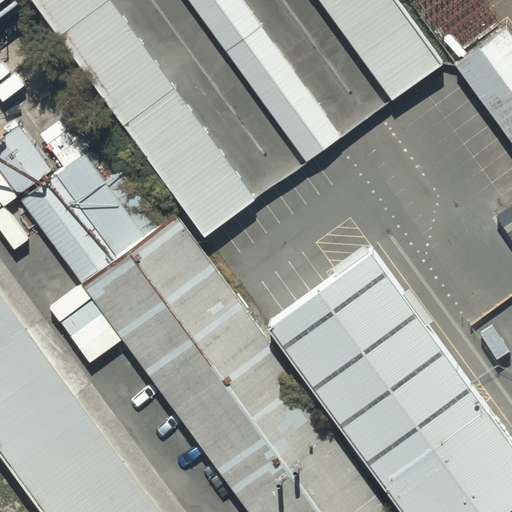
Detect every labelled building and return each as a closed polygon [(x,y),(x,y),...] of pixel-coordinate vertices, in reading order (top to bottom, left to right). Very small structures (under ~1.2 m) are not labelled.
[(127,0),(45,0),(118,106),(200,212),(253,174),(127,0)] [(193,0),(293,138),(335,108),(257,0),(193,0)] [(437,43),(405,0),(334,0),(390,76),(437,43)] [(511,15),(505,7),(455,43),(511,121),(511,15)] [(260,511),(410,511),(200,212),(118,106),(19,177),(260,511)] [(511,199),(495,211),(511,235),(511,199)] [(511,511),(511,421),(367,220),(262,295),(417,511),(511,511)] [(169,511),(0,284),(0,435),(56,511),(169,511)]
